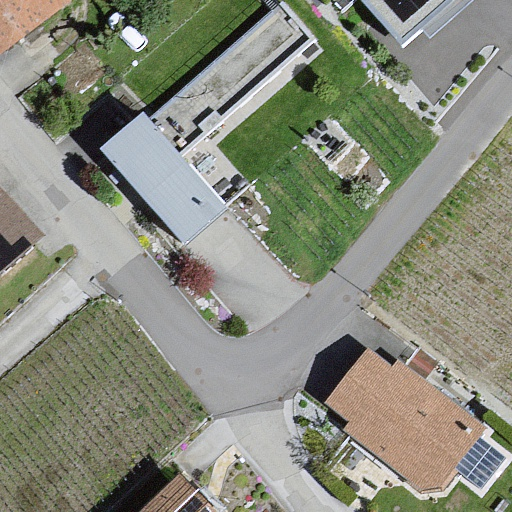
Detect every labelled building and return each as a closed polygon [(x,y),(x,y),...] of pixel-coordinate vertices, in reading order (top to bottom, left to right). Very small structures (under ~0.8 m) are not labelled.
[(0,0),(0,64),(68,0),(0,0)] [(360,0),(401,46),(421,28),(429,38),(472,0),(360,0)] [(143,115),(104,149),(183,240),(224,206),(183,158),(311,48),(279,11),(150,122),(143,115)] [(0,193),(0,269),(38,235),(0,193)] [(368,348),(325,402),(349,422),(343,430),(421,492),(443,490),(490,431),(398,358),(391,366),(368,348)] [(211,511),(182,480),(147,511),(211,511)]
